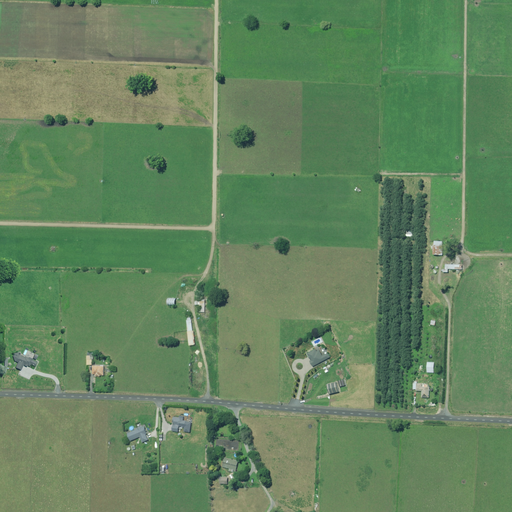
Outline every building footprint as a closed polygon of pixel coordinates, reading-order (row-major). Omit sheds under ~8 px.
[(444,242),(435,241),(434,255),(443,255),(444,242)] [(446,264),(446,269),(444,269),(444,270),(442,270),(442,272),(449,273),(449,269),(463,270),(463,265),(446,264)] [(193,331),(191,316),(187,317),(188,320),(187,321),(190,346),(196,345),(194,331),(193,331)] [(317,351),(316,350),(308,354),(311,361),(310,361),(314,367),(331,358),(328,353),(323,356),(320,350),(317,351)] [(21,370),(24,365),(27,367),(28,366),(29,367),(31,364),(35,367),(37,363),(25,356),(24,357),(15,352),(13,356),(13,361),(18,363),(16,368),(21,370)] [(105,376),(105,366),(93,366),(93,374),(96,375),(96,377),(101,377),(101,376),(105,376)] [(204,371),(195,371),(196,392),(204,392),(204,371)] [(340,392),(337,382),(329,385),(331,394),(340,392)] [(418,384),(418,382),(414,382),(414,389),(417,390),(417,391),(423,391),(422,397),(430,398),(430,387),(429,387),(429,385),(426,385),(426,384),(423,383),(423,384),(418,384)] [(184,418),(174,417),(174,420),(175,420),(175,425),(174,425),(173,433),(177,433),(177,432),(179,432),(180,427),(190,428),(190,422),(183,421),(184,418)] [(148,434),(145,426),(138,429),(138,430),(128,434),(131,441),(141,437),(143,443),(149,440),(146,434),(148,434)] [(239,462),(226,458),(223,467),(230,469),(230,471),(234,472),(234,470),(237,471),(239,462)]
